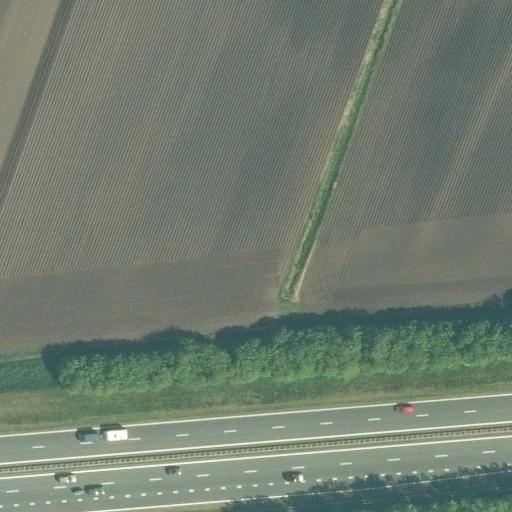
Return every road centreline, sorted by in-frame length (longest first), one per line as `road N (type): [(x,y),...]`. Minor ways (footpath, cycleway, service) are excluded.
road 1 (trunk): [(0,493),(511,450)]
road 2 (trunk): [(511,409),(0,452)]
